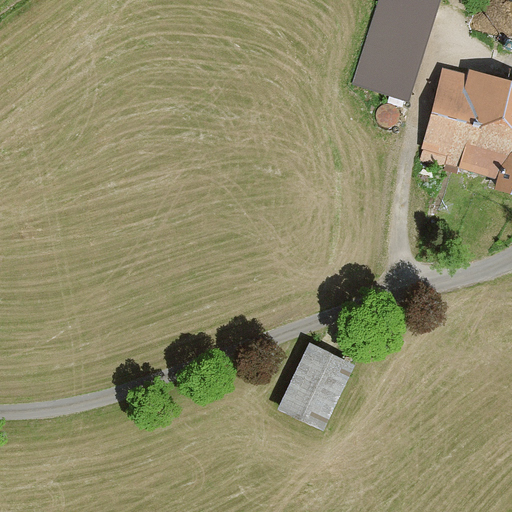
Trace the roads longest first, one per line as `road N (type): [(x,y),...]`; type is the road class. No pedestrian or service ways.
road 1 (trunk): [(0,337),(511,15)]
road 2 (residential): [(0,415),(114,398),(511,260)]
